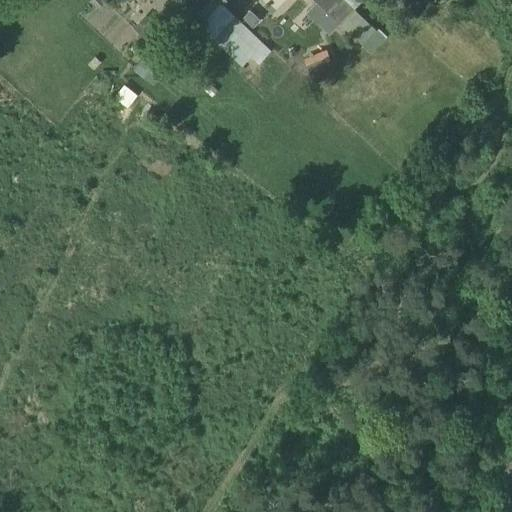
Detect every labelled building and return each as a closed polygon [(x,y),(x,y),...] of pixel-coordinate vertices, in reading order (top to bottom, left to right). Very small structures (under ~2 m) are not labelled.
[(184,0),(189,5),(205,20),(221,3),(221,2),(222,1),(220,0),(184,0)] [(345,0),(315,0),(316,1),(340,23),(341,24),(355,9),(345,0)] [(250,9),(242,17),(253,27),(260,19),(250,9)] [(151,13),(134,30),(147,45),(165,26),(151,13)] [(147,51),(133,69),(146,78),(160,60),(147,51)] [(352,92),(358,80),(343,72),(337,84),(352,92)]
